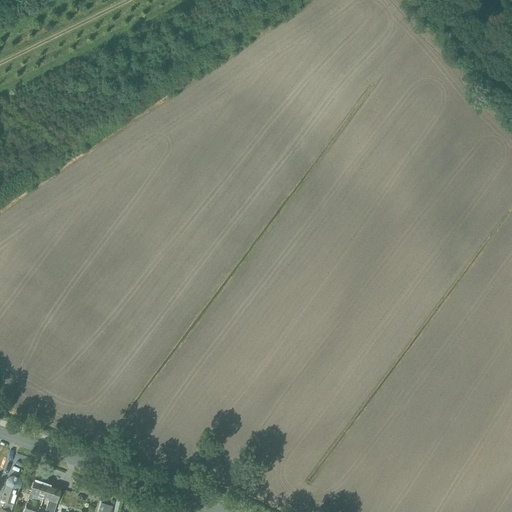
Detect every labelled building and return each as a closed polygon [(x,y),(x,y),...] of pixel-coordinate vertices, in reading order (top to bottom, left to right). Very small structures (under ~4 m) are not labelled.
[(6,485),(1,500),(2,500),(1,503),(5,504),(3,510),(0,509),(0,511),(10,511),(18,489),(19,489),(20,488),(20,487),(21,486),(21,485),(21,484),(21,483),(21,482),(20,481),(20,480),(19,479),(18,478),(17,477),(16,477),(15,476),(14,476),(13,476),(12,477),(10,477),(9,478),(8,478),(8,479),(7,479),(7,480),(7,481),(6,481),(6,482),(6,483),(6,484),(6,485)] [(48,484),(35,480),(30,494),(28,499),(36,501),(37,499),(43,501),(43,499),(48,484)] [(49,500),(46,509),(40,507),(38,511),(54,511),(57,503),(56,503),(61,489),(48,484),(43,499),(49,500)] [(27,503),(23,511),(38,511),(40,507),(27,503)] [(97,511),(111,511),(113,506),(108,505),(101,503),(97,511)]
